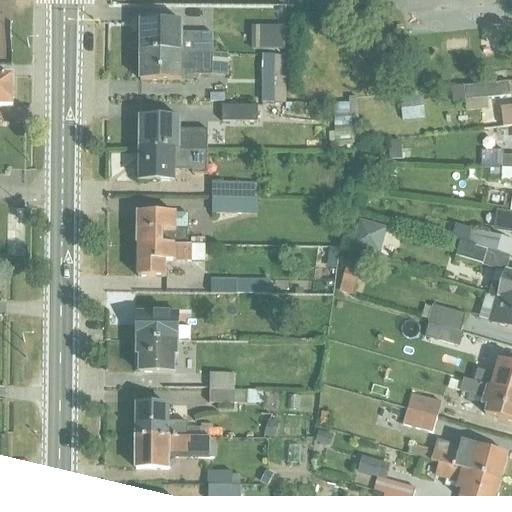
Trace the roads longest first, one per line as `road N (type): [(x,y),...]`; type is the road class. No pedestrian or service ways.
road 1 (primary): [(57,511),(61,0)]
road 2 (unknown): [(367,0),(440,15),(511,0)]
